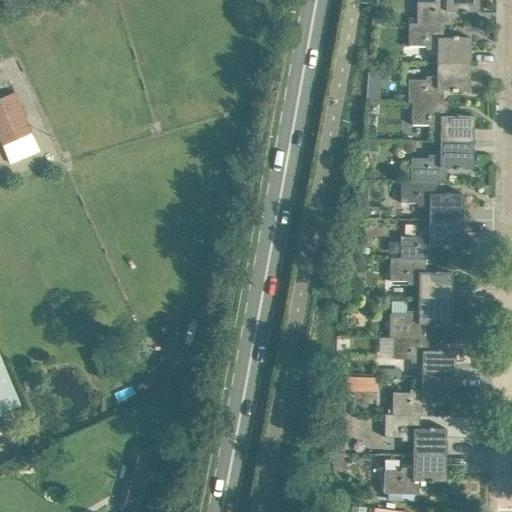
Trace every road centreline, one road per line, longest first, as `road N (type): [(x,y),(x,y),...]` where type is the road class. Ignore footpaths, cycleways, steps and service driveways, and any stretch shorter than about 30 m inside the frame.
road 1 (primary): [(224,511),(319,0)]
road 2 (residential): [(509,511),(509,266)]
road 3 (residential): [(509,266),(511,84)]
